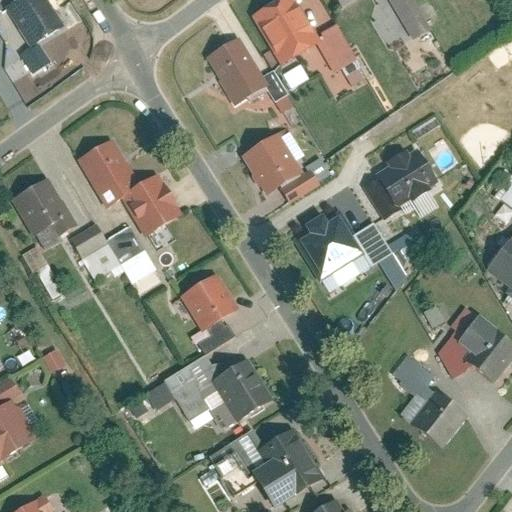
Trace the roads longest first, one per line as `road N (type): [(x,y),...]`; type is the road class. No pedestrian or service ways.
road 1 (residential): [(239,246),(404,511)]
road 2 (unclassified): [(239,246),(345,185),(365,147),(428,108)]
road 3 (residential): [(134,60),(239,246)]
road 4 (residential): [(0,158),(134,60)]
